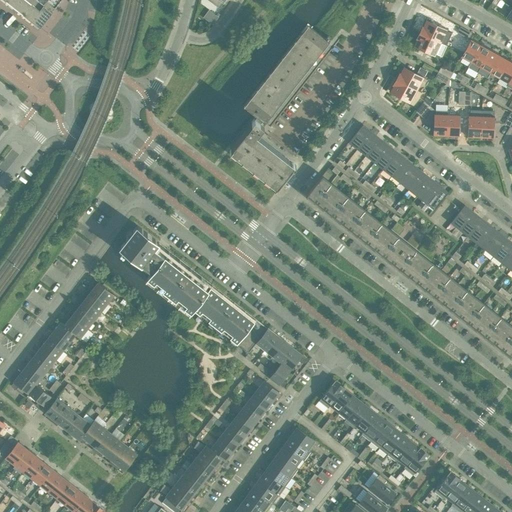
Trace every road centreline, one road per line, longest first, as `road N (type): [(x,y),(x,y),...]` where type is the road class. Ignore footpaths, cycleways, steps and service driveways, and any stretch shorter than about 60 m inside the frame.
road 1 (residential): [(234,272),(139,198),(130,201),(0,378)]
road 2 (residential): [(254,246),(511,448)]
road 3 (residential): [(511,428),(264,233)]
road 4 (residential): [(511,384),(284,204)]
road 5 (residential): [(511,491),(337,354)]
road 6 (residential): [(337,354),(213,511)]
road 7 (residential): [(264,233),(135,126)]
road 8 (residential): [(123,142),(254,246)]
road 9 (residential): [(284,204),(365,97)]
road 10 (residential): [(337,354),(234,272)]
